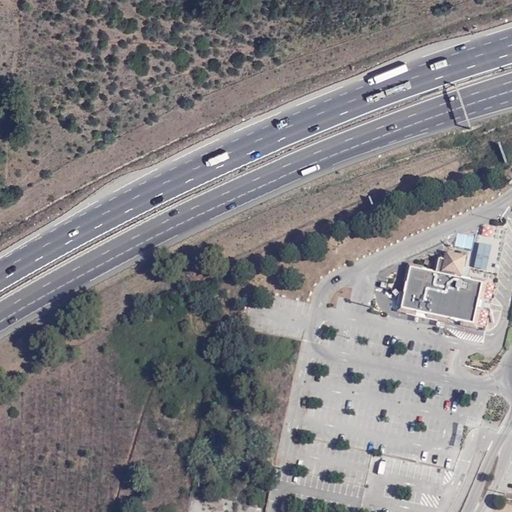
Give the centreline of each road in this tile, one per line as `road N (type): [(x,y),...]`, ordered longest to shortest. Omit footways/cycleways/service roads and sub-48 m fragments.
road 1 (motorway): [(0,326),(236,195),(459,103)]
road 2 (motorway): [(348,105),(145,194),(0,281)]
road 3 (motorway): [(511,30),(348,105)]
road 4 (motorway): [(511,50),(348,105)]
